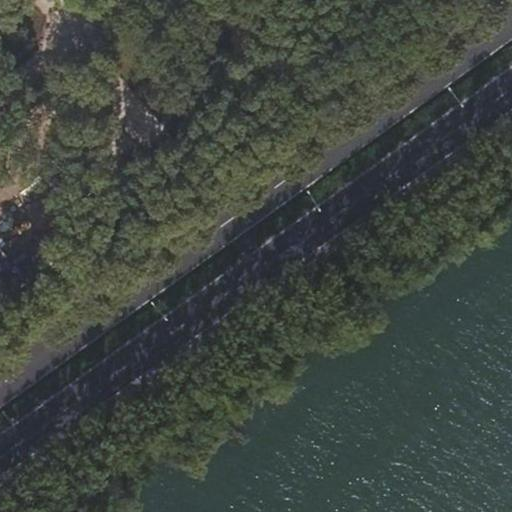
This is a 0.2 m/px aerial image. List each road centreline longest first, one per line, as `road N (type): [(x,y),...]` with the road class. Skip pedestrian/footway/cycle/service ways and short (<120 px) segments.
road 1 (primary): [(0,458),(511,91)]
road 2 (primary): [(511,18),(0,385)]
